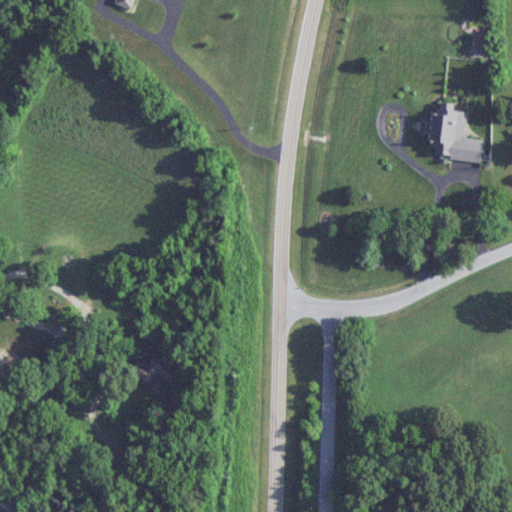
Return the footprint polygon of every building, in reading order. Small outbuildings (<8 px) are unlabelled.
[(481,161),(483,139),(466,137),(468,111),(432,108),(428,156),(481,161)] [(137,337),(145,345),(152,337),(144,329),(137,337)] [(67,346),(61,342),(56,350),(62,354),(67,346)] [(152,389),(159,380),(166,385),(177,372),(150,349),(131,371),(152,389)] [(0,387),(13,366),(0,357),(0,387)] [(101,378),(81,360),(73,369),(93,387),(101,378)]
